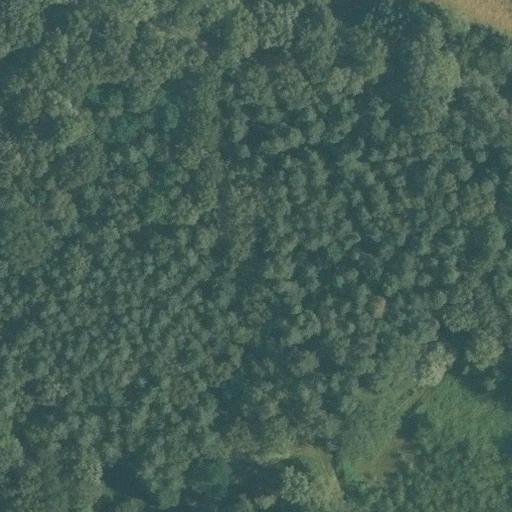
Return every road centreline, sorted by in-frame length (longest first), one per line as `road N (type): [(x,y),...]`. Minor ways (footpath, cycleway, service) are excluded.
road 1 (track): [(151,511),(297,436),(442,311),(511,137)]
road 2 (track): [(196,27),(297,436),(324,511)]
road 3 (track): [(102,0),(511,116)]
